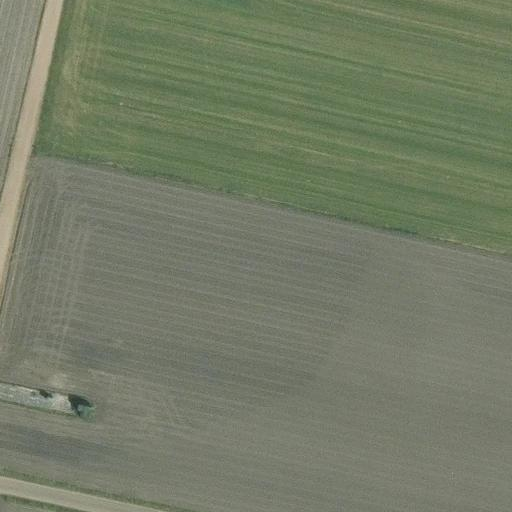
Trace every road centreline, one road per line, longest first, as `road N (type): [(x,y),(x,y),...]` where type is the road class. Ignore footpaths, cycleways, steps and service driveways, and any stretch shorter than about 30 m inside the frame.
road 1 (track): [(0,269),(54,0)]
road 2 (unclassified): [(125,511),(0,485)]
